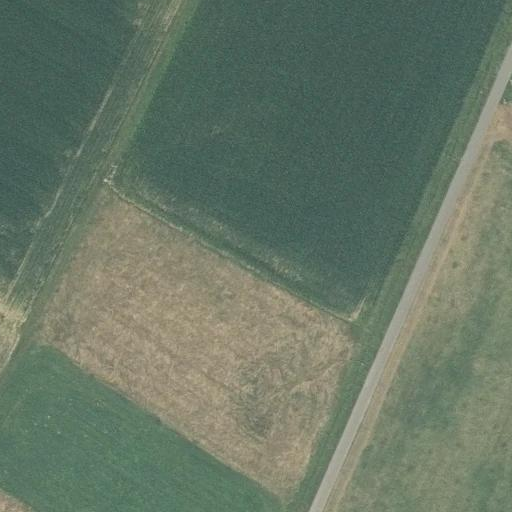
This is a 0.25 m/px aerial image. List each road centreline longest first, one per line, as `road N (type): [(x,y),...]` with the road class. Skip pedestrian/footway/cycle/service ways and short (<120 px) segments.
road 1 (track): [(311,511),(488,108)]
road 2 (track): [(190,0),(0,382)]
